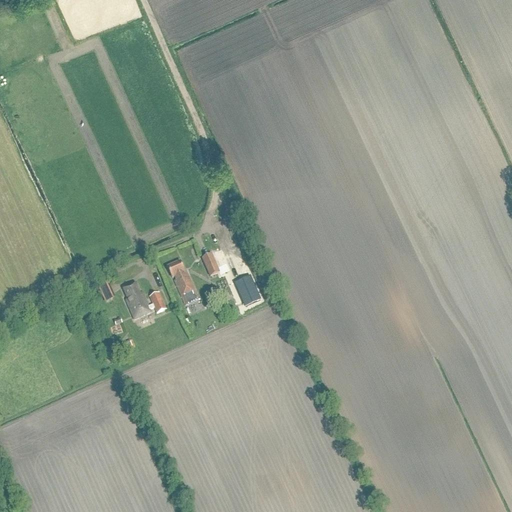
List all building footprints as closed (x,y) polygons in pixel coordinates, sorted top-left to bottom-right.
[(211,256),(202,260),(210,279),(219,275),(220,277),(229,273),(225,264),(217,268),(211,256)] [(184,273),(180,263),(167,269),(172,280),(175,279),(176,282),(174,283),(181,298),(195,292),(186,272),(184,273)] [(245,309),(260,302),(250,279),(242,282),(235,285),(237,291),(245,309)] [(115,300),(108,284),(98,288),(105,305),(115,300)] [(136,286),(123,291),(128,302),(126,302),(134,321),(150,314),(150,313),(155,311),(157,315),(166,311),(159,295),(150,299),(153,307),(148,309),(144,300),(142,301),(136,286)] [(135,350),(132,342),(121,347),(124,354),(135,350)]
